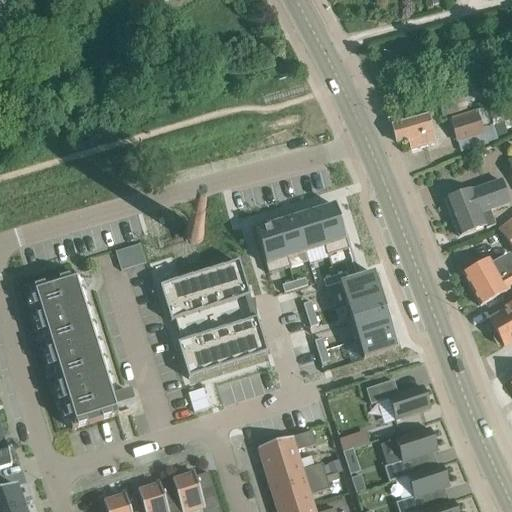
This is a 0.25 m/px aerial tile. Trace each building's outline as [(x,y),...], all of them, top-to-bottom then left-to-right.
[(123,0),(129,11),(148,0),(123,0)] [(487,84),(438,95),(442,113),(491,102),(487,84)] [(449,122),(456,143),(483,135),(482,131),(478,119),(476,114),(449,122)] [(427,118),(392,127),(397,144),(408,140),(411,151),(434,145),(427,118)] [(472,191),(463,194),(445,201),(459,238),(486,227),(487,229),(495,226),(490,211),(508,204),(499,181),(472,191)] [(328,209),(314,213),(325,248),(324,248),(327,257),(348,251),(335,207),(328,209)] [(314,213),(295,219),(305,254),(324,248),(325,248),(314,213)] [(295,219),(275,225),(286,260),(287,260),(305,254),(295,219)] [(488,261),(462,276),(480,308),(507,292),(506,292),(511,289),(511,288),(511,220),(498,232),(511,248),(511,260),(509,255),(491,265),(488,261)] [(275,225),(255,232),(268,275),(290,269),(287,260),(286,260),(275,225)] [(159,250),(185,242),(186,243),(187,243),(192,245),(198,244),(202,241),(203,236),(202,230),(198,227),(192,227),(187,229),(185,234),(157,242),(159,250)] [(140,246),(115,253),(121,272),(146,265),(140,246)] [(239,264),(161,288),(172,323),(175,322),(182,345),(179,346),(189,381),(268,356),(257,321),(254,323),(248,305),(251,304),(239,264)] [(340,276),(334,278),(337,285),(349,282),(348,280),(346,274),(340,276)] [(357,280),(339,286),(345,305),(380,294),(374,275),(357,280)] [(74,276),(28,291),(72,431),(118,416),(116,410),(134,404),(131,393),(112,399),(74,276)] [(334,278),(323,282),(325,289),(337,285),(334,278)] [(305,280),(293,283),(296,291),(307,288),(305,280)] [(293,283),(281,287),(284,295),(296,291),(293,283)] [(508,312),(489,323),(503,348),(511,343),(511,288),(511,289),(511,291),(511,304),(506,308),(508,312)] [(380,294),(345,305),(351,322),(351,323),(386,312),(380,294)] [(311,303),(303,306),(306,317),(314,315),(311,303)] [(351,322),(346,324),(353,344),(357,343),(357,341),(391,330),(386,312),(351,323),(351,322)] [(314,315),(306,317),(310,329),(318,326),(314,315)] [(391,330),(357,341),(357,343),(363,361),(398,350),(391,330)] [(322,340),(314,342),(318,354),(326,352),(322,340)] [(326,352),(318,354),(321,366),(330,363),(326,352)] [(393,382),(366,391),(371,406),(387,401),(394,423),(430,411),(422,388),(398,396),(393,382)] [(385,470),(389,485),(407,479),(417,476),(417,475),(413,462),(438,455),(430,431),(395,443),(402,464),(385,470)] [(312,433),(258,450),(265,473),(300,462),(297,452),(316,446),(312,433)] [(349,438),(339,441),(343,453),(353,450),(349,438)] [(5,445),(0,446),(0,469),(11,467),(5,444),(4,444),(5,445)] [(300,462),(265,473),(272,495),(326,478),(322,466),(303,472),(300,462)] [(396,505),(398,511),(426,511),(429,511),(425,498),(449,490),(442,467),(417,475),(417,476),(407,479),(414,500),(396,505)] [(183,478),(172,482),(173,485),(181,511),(220,511),(209,474),(195,478),(193,472),(182,475),(183,478)] [(326,478),(272,495),(276,511),(294,511),(313,506),(310,497),(330,491),(326,478)] [(362,480),(352,483),(356,495),(366,492),(362,480)] [(149,489),(138,492),(143,511),(181,511),(173,485),(161,489),(159,483),(148,486),(149,489)] [(0,511),(11,511),(25,508),(17,486),(0,492),(0,511)] [(114,500),(103,503),(105,511),(130,511),(125,493),(114,497),(114,500)] [(456,511),(453,503),(429,511),(426,511),(456,511)]
